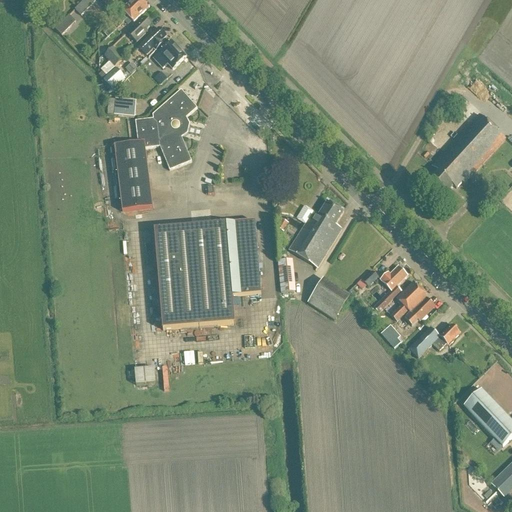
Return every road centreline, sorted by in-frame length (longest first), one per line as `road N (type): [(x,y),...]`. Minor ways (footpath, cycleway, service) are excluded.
road 1 (tertiary): [(369,210),(164,0)]
road 2 (tertiary): [(511,353),(369,210)]
road 3 (residential): [(391,189),(511,311)]
road 4 (residential): [(283,80),(391,189)]
